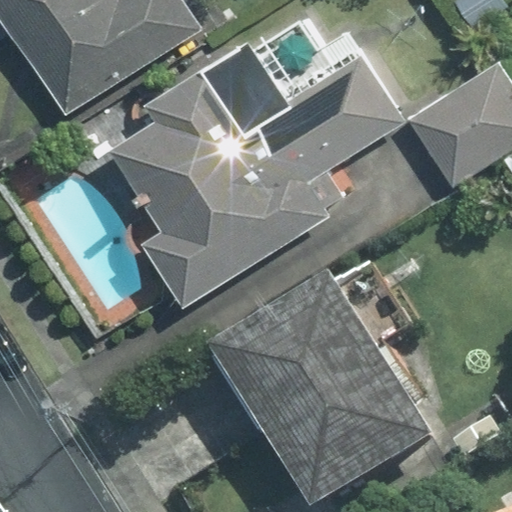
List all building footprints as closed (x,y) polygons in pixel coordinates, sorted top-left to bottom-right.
[(0,0),(0,38),(22,24),(73,102),(208,16),(197,0),(0,0)] [(497,0),(452,0),(451,1),(467,32),(504,13),(497,0)] [(321,165),(399,118),(359,51),(284,96),(256,49),(102,141),(153,225),(134,237),(172,301),(342,200),(321,165)] [(511,75),(501,57),(407,113),(450,186),(497,158),(511,148),(511,75)] [(511,148),(497,158),(511,181),(511,148)] [(317,277),(193,355),(293,511),(328,511),(427,450),(372,364),(317,277)]
